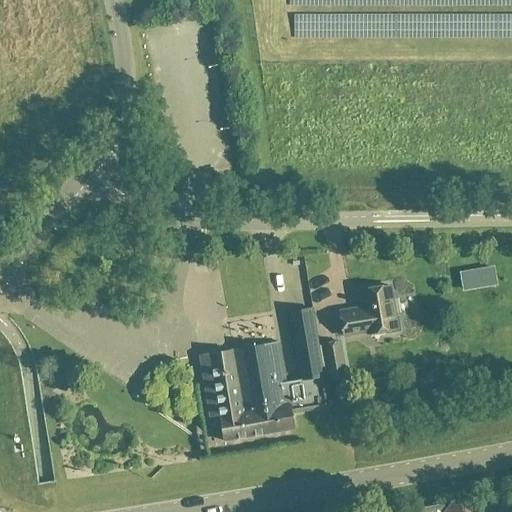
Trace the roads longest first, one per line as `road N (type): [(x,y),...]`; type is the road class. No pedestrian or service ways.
road 1 (unclassified): [(86,170),(135,203),(208,222),(511,221)]
road 2 (tertiary): [(173,511),(511,456)]
road 3 (unclassified): [(86,170),(124,101),(112,0)]
road 4 (unclassified): [(0,279),(86,170)]
